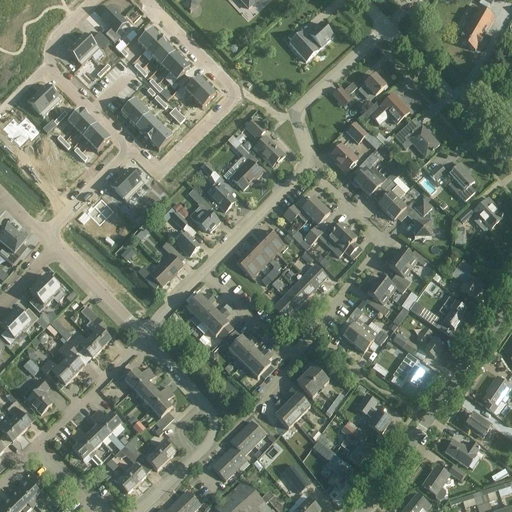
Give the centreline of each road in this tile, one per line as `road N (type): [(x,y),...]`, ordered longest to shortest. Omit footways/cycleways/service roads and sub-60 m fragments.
road 1 (tertiary): [(361,511),(511,300)]
road 2 (residential): [(307,341),(385,240),(310,166)]
road 3 (residential): [(0,482),(143,340)]
road 4 (residential): [(90,0),(48,42),(44,59),(127,147)]
road 5 (tertiary): [(511,163),(388,28)]
road 6 (residential): [(200,274),(310,166)]
road 7 (residential): [(127,147),(151,172),(228,91)]
road 8 (residential): [(143,340),(51,243)]
road 9 (residential): [(295,114),(388,28)]
road 10 (residential): [(228,91),(142,0)]
road 11 (residential): [(294,356),(200,274)]
road 12 (residential): [(41,233),(127,147)]
